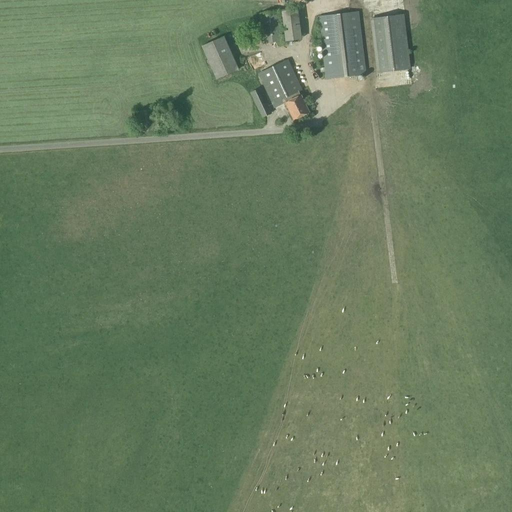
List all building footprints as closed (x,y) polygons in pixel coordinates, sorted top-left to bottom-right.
[(300,35),(297,9),(284,10),(286,37),(300,35)] [(259,14),(261,32),(263,44),(282,42),(279,12),(259,14)] [(318,17),(326,80),(366,75),(358,12),(318,17)] [(371,20),(378,73),(410,69),(404,16),(371,20)] [(201,47),(216,79),(238,70),(224,37),(201,47)] [(300,54),(293,57),(304,87),(310,85),(300,54)] [(258,75),(272,104),(296,93),(283,64),(258,75)] [(259,88),(250,92),(258,109),(267,104),(259,88)] [(286,104),(293,120),(309,113),(301,97),(286,104)] [(133,113),(136,134),(161,131),(158,110),(133,113)]
